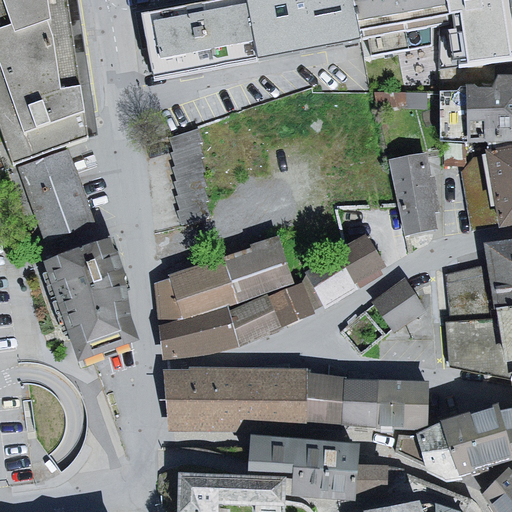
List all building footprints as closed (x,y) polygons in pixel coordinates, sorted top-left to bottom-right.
[(0,0),(0,155),(6,173),(88,143),(71,0),(0,0)] [(511,0),(251,0),(132,20),(143,87),(440,36),(446,84),(511,65),(511,0)] [(494,95),(460,95),(461,150),(511,149),(511,83),(494,83),(494,95)] [(195,127),(167,134),(188,220),(216,213),(195,127)] [(427,153),(387,160),(401,239),(441,232),(427,153)] [(511,154),(482,159),(483,167),(496,229),(497,233),(511,230),(511,154)] [(471,233),(496,229),(483,167),(461,170),(471,233)] [(511,239),(483,244),(486,267),(495,323),(505,384),(507,397),(511,395),(511,239)] [(388,277),(364,241),(302,275),(323,314),(388,277)] [(101,243),(34,265),(68,367),(94,359),(134,345),(101,243)] [(287,291),(275,249),(222,262),(233,305),(287,291)] [(218,259),(169,275),(184,323),(234,307),(218,259)] [(486,267),(446,276),(450,324),(495,323),(486,267)] [(404,283),(370,306),(390,338),(425,315),(404,283)] [(310,315),(300,287),(271,300),(282,328),(310,315)] [(271,300),(229,317),(238,350),(282,333),(271,300)] [(227,313),(163,330),(164,363),(206,359),(238,350),(227,313)] [(505,384),(495,323),(445,325),(449,370),(505,384)] [(304,434),(304,374),(170,374),(169,433),(304,434)] [(427,434),(430,388),(309,381),(307,427),(427,434)] [(511,410),(501,412),(509,462),(511,461),(511,410)] [(484,413),(416,441),(426,472),(456,483),(505,462),(484,413)] [(358,459),(251,449),(249,469),(298,473),(296,497),(355,502),(355,494),(357,471),(358,459)] [(511,511),(511,474),(507,470),(482,496),(492,511),(511,511)] [(387,473),(357,471),(355,494),(387,496),(387,473)] [(279,507),(279,486),(180,488),(180,511),(216,511),(216,508),(279,507)]
